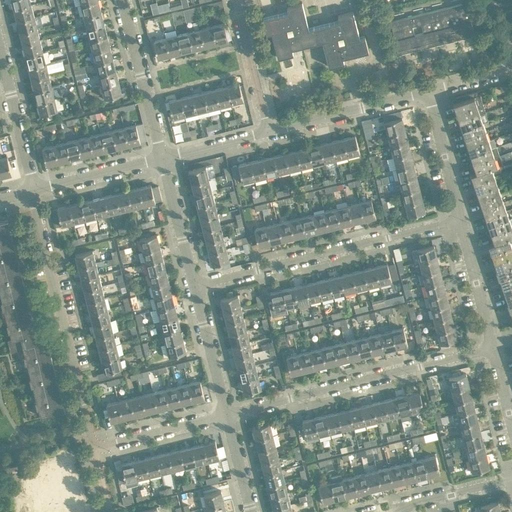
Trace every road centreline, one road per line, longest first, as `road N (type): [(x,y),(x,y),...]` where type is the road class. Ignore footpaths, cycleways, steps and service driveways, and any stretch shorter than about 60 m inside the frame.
road 1 (residential): [(226,415),(492,348)]
road 2 (residential): [(194,285),(460,220)]
road 3 (residential): [(94,443),(31,190)]
road 4 (residential): [(267,131),(426,91)]
road 5 (residential): [(161,158),(122,0)]
road 6 (residential): [(31,190),(0,55)]
road 7 (residential): [(94,443),(226,415)]
road 8 (residential): [(267,131),(235,0)]
road 9 (residential): [(31,190),(161,158)]
road 10 (residential): [(226,415),(194,285)]
road 11 (residential): [(460,220),(426,91)]
road 12 (residential): [(492,348),(460,220)]
road 13 (residential): [(194,285),(161,158)]
road 14 (residential): [(393,511),(511,479)]
